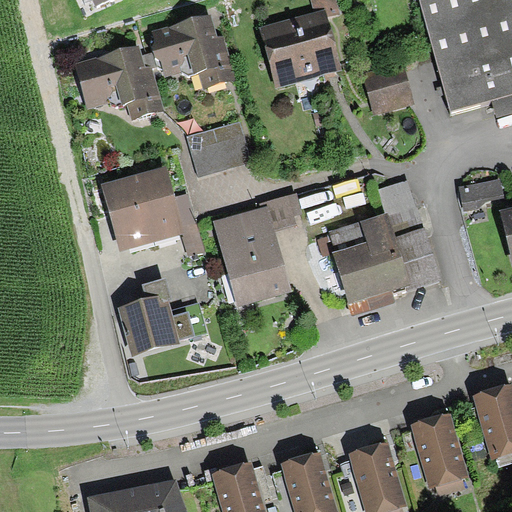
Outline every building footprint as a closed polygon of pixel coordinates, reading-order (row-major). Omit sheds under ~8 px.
[(92,0),(97,10),(118,0),(92,0)] [(312,0),(315,11),(259,26),(275,88),(339,72),(324,15),(341,11),(337,0),(312,0)] [(511,0),(419,0),(452,113),(511,96),(511,0)] [(211,16),(154,31),(166,75),(181,71),(191,76),(199,74),(203,89),(236,80),(224,37),(218,39),(211,16)] [(139,47),(76,63),(88,109),(109,103),(120,108),(127,106),(131,119),(163,110),(152,70),(157,69),(153,53),(142,56),(139,47)] [(412,103),(402,65),(362,76),(373,113),(412,103)] [(187,137),(199,178),(254,162),(241,120),(187,137)] [(166,166),(102,184),(120,250),(182,234),(188,256),(205,251),(189,194),(175,198),(166,166)] [(386,217),(329,233),(352,313),(395,301),(392,291),(438,278),(409,178),(378,187),(386,217)] [(501,179),(461,187),(465,212),(480,209),(486,202),(505,198),(501,179)] [(260,209),(214,222),(239,311),(295,295),(279,234),(308,226),(299,192),(258,203),(260,209)] [(511,209),(502,212),(511,251),(511,209)] [(145,293),(147,299),(118,307),(133,358),(182,344),(181,340),(196,336),(189,311),(172,315),(168,301),(171,299),(166,279),(143,285),(145,293)] [(511,383),(474,395),(492,458),(496,456),(500,467),(511,462),(511,383)] [(449,412),(411,423),(430,487),(436,485),(439,496),(466,488),(463,478),(469,476),(449,412)] [(388,442),(349,454),(366,511),(403,511),(402,506),(407,505),(388,442)] [(338,511),(320,452),(282,464),(296,511),(338,511)] [(266,511),(251,461),(212,473),(223,511),(266,511)] [(188,511),(176,481),(88,498),(91,511),(188,511)]
